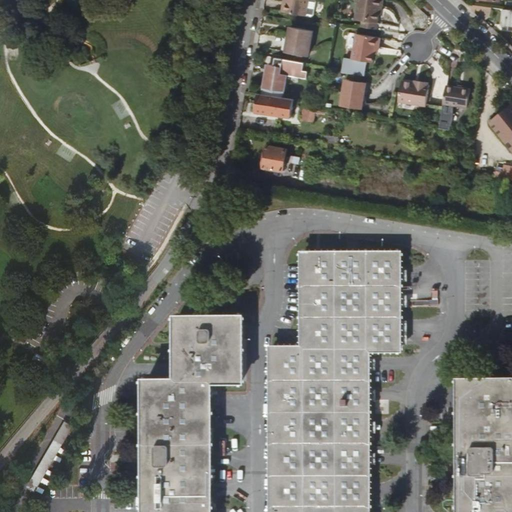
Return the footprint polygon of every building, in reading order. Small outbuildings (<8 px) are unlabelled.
[(306,16),(308,0),(287,0),(288,1),(285,0),(283,11),(306,16)] [(383,7),(383,0),(359,0),(356,19),(363,20),(378,23),(380,13),(381,7),(383,7)] [(491,17),(492,7),(468,4),(467,5),(479,16),(491,17)] [(511,9),(504,9),(502,24),(511,25),(510,28),(511,28),(511,9)] [(377,30),(378,23),(363,20),(362,27),(377,30)] [(309,56),(314,31),(291,26),(290,36),(292,36),(289,52),(309,56)] [(380,38),(358,34),(353,59),(373,62),(374,53),(375,47),(378,48),(380,38)] [(290,36),(287,35),(284,51),(289,52),(292,36),(290,36)] [(303,70),(305,63),(281,58),(280,66),(278,65),(276,72),(271,71),(269,71),(268,78),(265,77),(264,87),(285,91),(287,81),(285,81),(286,75),(306,79),(308,71),(303,70)] [(362,109),(367,82),(346,79),(342,106),(362,109)] [(426,106),(430,85),(429,85),(429,82),(419,80),(418,83),(415,82),(403,80),(399,101),(426,106)] [(469,99),(471,89),(447,85),(443,103),(468,108),(468,105),(469,99)] [(256,113),(292,118),(295,99),(259,93),(256,113)] [(511,103),(490,122),(511,149),(511,103)] [(313,123),(315,112),(325,114),(326,110),(304,106),(302,121),(313,123)] [(301,157),(287,154),(288,149),(269,145),(264,167),(284,171),(286,162),(299,164),(301,157)] [(369,511),(369,349),(400,348),(400,253),(304,253),(305,347),(273,348),(273,511),(369,511)] [(211,511),(212,380),(243,380),(243,316),(178,316),(178,379),(147,379),(147,511),(211,511)] [(511,511),(511,378),(462,378),(462,384),(462,420),(462,496),(462,511),(511,511)] [(36,491),(71,423),(57,415),(22,483),(36,491)]
